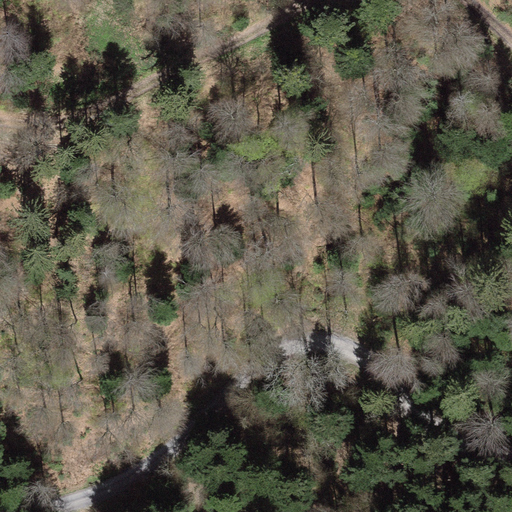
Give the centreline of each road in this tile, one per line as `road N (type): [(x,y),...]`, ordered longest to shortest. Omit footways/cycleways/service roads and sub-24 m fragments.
road 1 (track): [(511,455),(449,435),(338,342),(300,337),(276,348),(180,443),(132,476),(90,497),(15,511)]
road 2 (track): [(0,121),(74,120),(308,0)]
